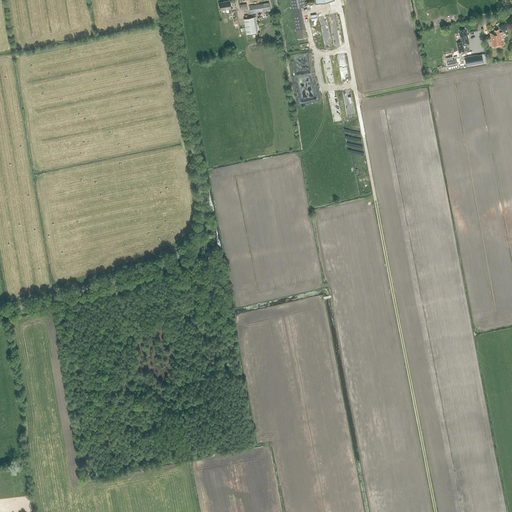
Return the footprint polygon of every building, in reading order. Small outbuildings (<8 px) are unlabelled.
[(306,38),(305,29),(301,7),(306,6),(304,0),(290,0),(297,40),(306,38)] [(229,12),(232,12),(232,8),(230,9),(229,1),(225,2),(226,2),(219,3),(220,10),(228,9),(229,12)] [(269,2),(249,6),(250,14),(257,13),(256,11),(260,11),(260,12),(270,11),(269,2)] [(319,17),(327,50),(334,48),(333,45),(336,44),(336,46),(343,45),(342,42),(334,44),(328,15),(319,17)] [(256,31),(258,31),(255,17),(244,19),(246,34),(257,32),(256,31)] [(501,35),(502,35),(502,32),(500,33),(499,29),(494,30),(495,33),(491,34),(492,39),(491,39),(493,47),(504,45),(501,35)] [(465,30),(460,31),(461,33),(459,33),(461,42),(457,43),(459,53),(465,51),(463,45),(469,43),(467,32),(465,32),(465,30)] [(483,62),(482,54),(481,54),(481,55),(477,56),(477,55),(465,57),(466,65),(483,62)]
